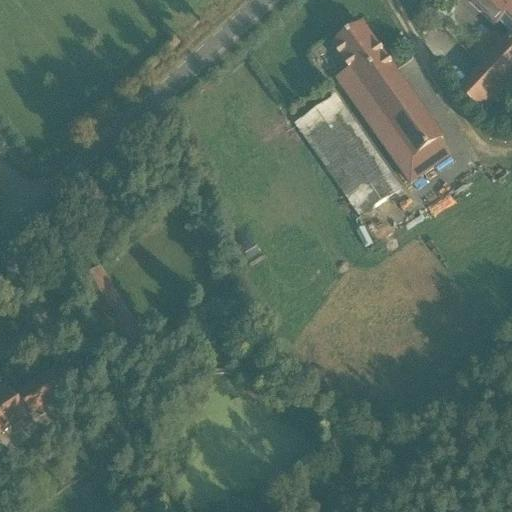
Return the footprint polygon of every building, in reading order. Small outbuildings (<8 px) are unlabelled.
[(506,42),(504,43),(458,92),(482,115),(511,84),(511,0),(471,0),(471,1),(495,24),(501,24),(508,16),(511,20),(511,37),(507,43),(506,42)] [(363,27),(334,48),(351,73),(338,82),(411,187),(451,159),(440,143),(443,141),(363,27)] [(400,191),(335,98),(296,126),(361,219),(400,191)] [(99,271),(76,285),(122,357),(144,343),(99,271)] [(50,373),(11,398),(5,390),(0,393),(0,435),(25,420),(64,394),(50,373)]
